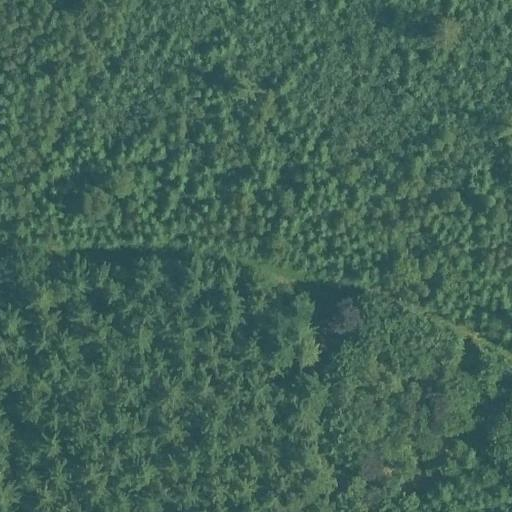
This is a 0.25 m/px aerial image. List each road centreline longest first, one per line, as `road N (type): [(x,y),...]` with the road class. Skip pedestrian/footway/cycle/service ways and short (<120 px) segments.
road 1 (track): [(0,258),(202,257),(327,285)]
road 2 (track): [(339,511),(320,435),(325,295)]
road 3 (track): [(325,295),(327,285),(367,296),(511,357)]
